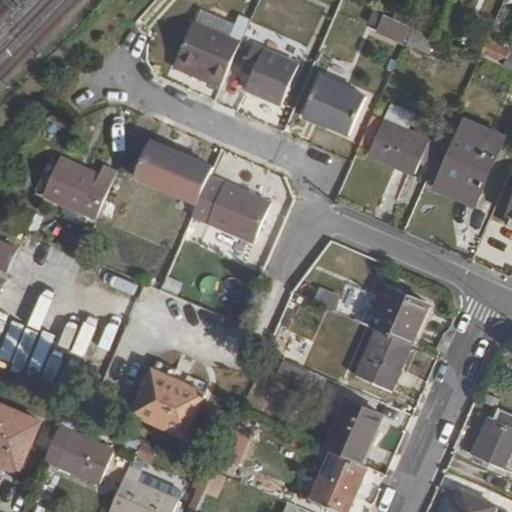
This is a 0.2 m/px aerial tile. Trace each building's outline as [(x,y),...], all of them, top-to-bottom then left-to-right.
[(402,43),(408,24),(379,16),(373,35),(402,43)] [(195,21),(178,58),(208,71),(206,76),(223,82),(241,41),(195,21)] [(487,40),(480,54),(502,64),(508,50),(487,40)] [(242,69),(254,74),(245,93),(279,108),(299,64),(254,44),(242,69)] [(319,76),(302,114),(349,135),(366,96),(319,76)] [(384,119),(369,152),(414,172),(428,140),(384,119)] [(466,121),(439,184),(479,202),(507,140),(466,121)] [(148,138),(133,175),(197,203),(209,176),(213,166),(148,138)] [(60,157),(43,196),(96,218),(116,170),(102,165),(98,174),(76,164),(60,157)] [(197,203),(192,215),(214,224),(250,239),(253,240),(270,202),(209,176),(197,203)] [(0,242),(0,266),(9,247),(0,242)] [(301,278),(292,291),(313,300),(319,286),(301,278)] [(391,281),(372,326),(378,328),(411,343),(430,298),(391,281)] [(378,328),(358,374),(391,389),(411,343),(378,328)] [(284,358),(278,371),(303,382),(309,369),(284,358)] [(155,360),(132,414),(185,436),(208,383),(155,360)] [(348,399),(328,448),(331,449),(361,462),(382,415),(348,399)] [(0,404),(0,458),(3,460),(1,465),(19,473),(40,422),(0,404)] [(511,426),(491,417),(475,456),(510,471),(511,464),(511,426)] [(54,438),(45,459),(101,483),(115,452),(73,433),(67,444),(54,438)] [(331,449),(310,498),(343,511),(347,511),(368,465),(361,462),(331,449)] [(202,465),(193,485),(206,491),(215,470),(202,465)] [(125,477),(111,511),(113,511),(173,511),(178,500),(125,477)] [(462,490),(452,511),(495,511),(498,506),(462,490)]
